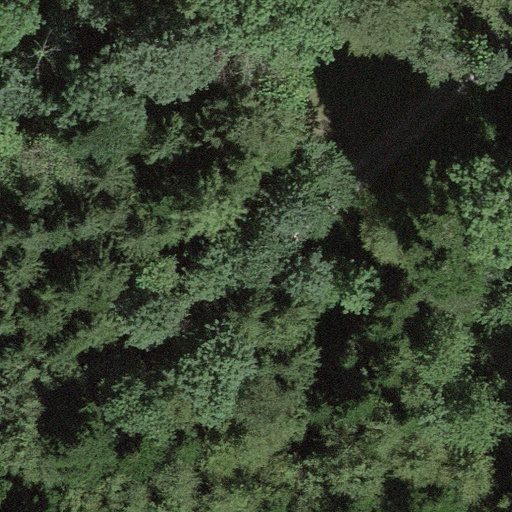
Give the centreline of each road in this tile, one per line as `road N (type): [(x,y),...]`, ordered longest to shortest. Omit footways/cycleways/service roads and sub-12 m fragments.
road 1 (track): [(0,416),(62,385),(376,164),(511,10)]
road 2 (track): [(376,164),(217,62),(188,0)]
